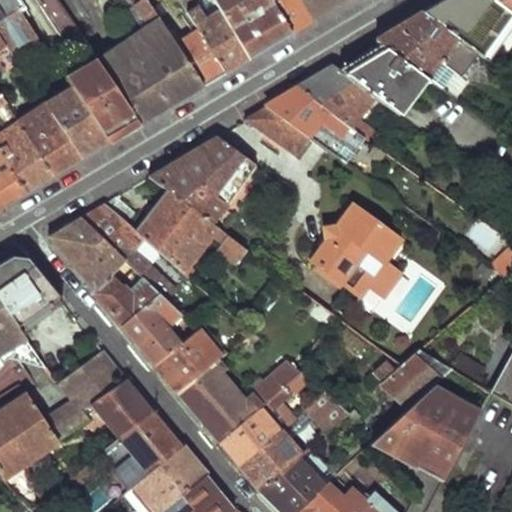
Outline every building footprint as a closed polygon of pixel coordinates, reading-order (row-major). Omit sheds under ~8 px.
[(0,0),(0,26),(19,14),(23,20),(28,17),(16,0),(0,0)] [(38,0),(43,6),(40,10),(62,41),(72,34),(75,37),(79,36),(55,0),(38,0)] [(142,0),(144,2),(201,90),(217,81),(226,75),(198,32),(187,40),(161,0),(142,0)] [(192,0),(188,0),(181,5),(198,32),(226,75),(241,66),(249,62),(218,12),(206,20),(192,0)] [(268,0),(214,0),(212,2),(218,12),(249,62),(272,48),(291,37),(268,0)] [(268,0),(291,37),(312,25),(297,0),(268,0)] [(297,0),(312,25),(335,11),(350,2),(348,0),(297,0)] [(444,0),(422,14),(476,54),(481,58),(511,16),(489,0),(444,0)] [(511,0),(489,0),(511,16),(511,15),(511,0)] [(144,35),(98,65),(99,66),(141,126),(201,90),(144,2),(130,12),(144,35)] [(23,20),(19,14),(0,26),(0,42),(13,61),(21,54),(19,51),(26,46),(29,50),(39,42),(23,20)] [(402,25),(376,41),(381,45),(422,75),(441,89),(452,74),(458,78),(476,54),(422,14),(402,25)] [(0,42),(0,69),(13,61),(0,42)] [(356,60),(335,72),(373,99),(395,115),(422,75),(381,45),(356,60)] [(83,73),(67,84),(71,89),(77,99),(109,144),(124,136),(141,126),(99,66),(86,75),(83,73)] [(314,78),(295,89),(351,130),(373,99),(335,72),(330,68),(314,78)] [(441,89),(452,97),(463,83),(458,78),(452,74),(441,89)] [(77,99),(71,89),(44,106),(50,116),(77,99)] [(281,98),(265,107),(309,139),(320,123),(367,156),(373,146),(363,139),(351,130),(295,89),(290,92),(281,98)] [(77,99),(50,116),(80,161),(95,152),(109,144),(77,99)] [(0,128),(2,133),(0,134),(0,157),(25,194),(39,186),(52,178),(16,124),(0,100),(0,128)] [(44,106),(16,124),(52,178),(67,169),(80,161),(50,116),(44,106)] [(255,113),(243,120),(304,164),(318,146),(309,139),(265,107),(255,113)] [(370,128),(363,139),(373,146),(380,136),(370,128)] [(177,160),(148,177),(166,191),(215,227),(252,165),(215,137),(177,160)] [(0,208),(6,205),(25,194),(0,157),(0,208)] [(166,191),(135,232),(144,240),(185,275),(219,231),(215,227),(166,191)] [(117,195),(104,204),(126,223),(135,211),(117,195)] [(104,204),(79,219),(122,260),(146,283),(159,296),(180,316),(197,332),(204,326),(198,319),(200,316),(187,304),(190,301),(135,250),(144,240),(135,232),(126,223),(104,204)] [(399,242),(351,206),(337,225),(323,228),(325,242),(311,261),(359,296),(367,286),(382,298),(400,274),(384,262),(399,242)] [(79,219),(47,238),(74,270),(92,291),(107,275),(122,260),(79,219)] [(479,219),(465,232),(489,256),(502,243),(479,219)] [(231,240),(221,254),(236,267),(247,252),(231,240)] [(511,251),(490,271),(502,280),(511,270),(511,251)] [(57,292),(29,258),(13,255),(0,262),(0,300),(24,334),(36,325),(34,323),(65,302),(57,292)] [(107,275),(92,291),(106,308),(121,326),(159,296),(146,283),(132,298),(107,275)] [(187,278),(181,285),(193,295),(199,289),(187,278)] [(337,320),(288,283),(280,292),(329,329),(337,320)] [(159,296),(121,326),(136,343),(155,367),(176,348),(180,346),(165,329),(180,316),(159,296)] [(24,334),(0,300),(0,352),(26,337),(24,334)] [(251,333),(225,356),(234,366),(262,341),(251,333)] [(176,348),(155,367),(164,377),(185,359),(176,348)] [(374,348),(369,356),(381,365),(386,357),(374,348)] [(104,350),(60,383),(74,400),(83,412),(87,409),(127,379),(119,369),(104,350)] [(419,351),(400,367),(386,357),(381,365),(372,376),(381,383),(378,386),(407,408),(431,386),(449,369),(419,351)] [(511,351),(489,394),(511,407),(511,351)] [(200,376),(178,393),(202,423),(220,445),(267,403),(270,405),(276,401),(280,406),(281,404),(293,395),(285,386),(301,374),(288,360),(251,389),(251,394),(242,402),(213,366),(200,376)] [(190,364),(168,382),(178,393),(200,376),(190,364)] [(301,374),(285,386),(293,395),(308,380),(301,374)] [(127,379),(87,409),(90,413),(94,410),(111,430),(117,439),(152,410),(140,395),(127,379)] [(479,411),(431,386),(407,408),(371,442),(442,481),(479,411)] [(323,395),(305,410),(326,433),(338,422),(345,416),(323,395)] [(40,414),(28,397),(0,415),(0,474),(3,479),(59,441),(40,414)] [(74,400),(40,414),(59,441),(89,420),(83,412),(74,400)] [(276,401),(270,405),(274,410),(280,406),(276,401)] [(267,403),(220,445),(229,456),(239,467),(282,430),(295,419),(281,404),(280,406),(274,410),(270,405),(267,403)] [(152,410),(117,439),(89,462),(72,476),(82,489),(127,451),(147,475),(182,446),(168,429),(152,410)] [(326,433),(322,437),(307,449),(311,454),(315,451),(319,455),(346,431),(338,422),(326,433)] [(102,442),(85,456),(89,462),(117,439),(111,430),(101,439),(102,442)] [(282,430),(239,467),(249,480),(260,493),(298,458),(302,454),(282,430)] [(317,432),(299,447),(304,452),(307,449),(322,437),(317,432)] [(182,446),(147,475),(135,485),(161,511),(182,494),(205,475),(191,458),(182,446)] [(298,458),(260,493),(275,507),(280,511),(297,511),(326,485),(298,458)] [(205,475),(182,494),(194,511),(193,511),(230,511),(234,510),(217,489),(205,475)] [(326,485),(297,511),(395,511),(375,493),(370,498),(365,504),(350,492),(343,500),(326,485)] [(357,485),(350,492),(365,504),(370,498),(357,485)] [(31,511),(14,496),(0,505),(0,511),(31,511)]
